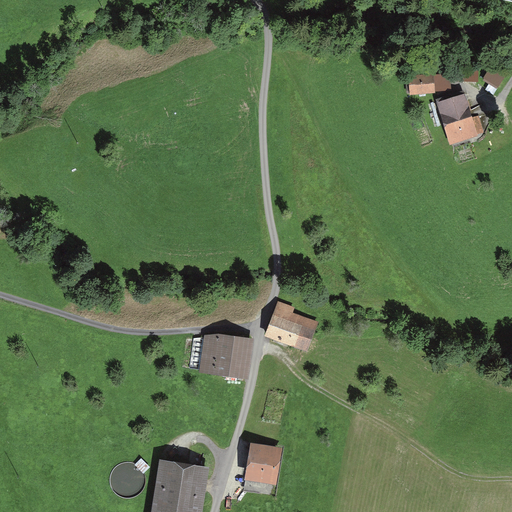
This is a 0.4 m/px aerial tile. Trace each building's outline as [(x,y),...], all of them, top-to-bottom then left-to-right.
[(418,57),(392,58),(393,78),(419,77),(418,57)] [(502,92),(506,81),(489,74),(484,85),(502,92)] [(449,77),(417,87),(431,129),(468,117),(461,96),(455,98),(449,77)] [(298,308),(278,302),(265,339),(308,353),(318,325),(295,317),(298,308)] [(253,337),(205,332),(200,374),(248,380),(253,337)] [(283,438),(251,434),(246,472),(279,476),(283,438)] [(199,511),(207,462),(156,455),(147,511),(199,511)]
